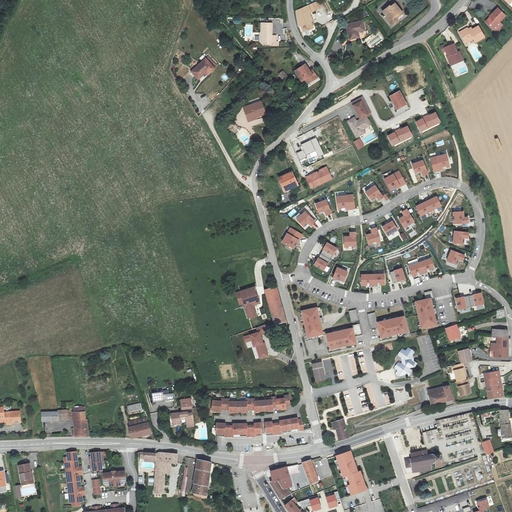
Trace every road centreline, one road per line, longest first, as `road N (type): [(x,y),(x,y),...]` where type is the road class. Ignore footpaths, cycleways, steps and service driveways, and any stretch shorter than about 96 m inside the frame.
road 1 (residential): [(467,278),(479,261),(483,217),(474,194),(452,180),(363,219),(326,226),(308,247),(303,274)]
road 2 (unclassified): [(279,281),(255,169),(329,85)]
road 3 (secondary): [(126,443),(256,462)]
road 4 (secondary): [(385,429),(511,402)]
road 5 (secondary): [(0,445),(126,443)]
